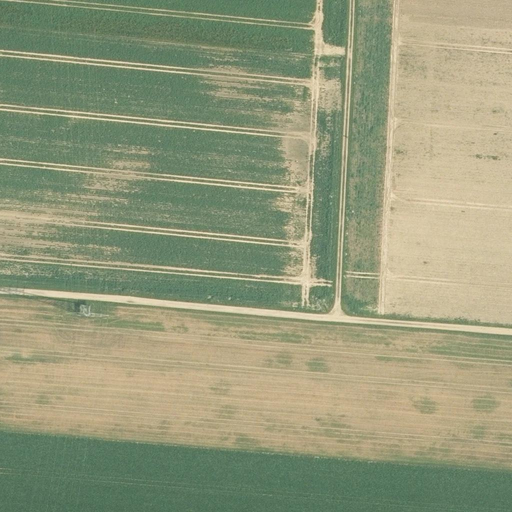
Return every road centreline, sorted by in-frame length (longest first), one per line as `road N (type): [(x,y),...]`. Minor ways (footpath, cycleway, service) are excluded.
road 1 (track): [(511,335),(0,289)]
road 2 (track): [(352,0),(338,321)]
